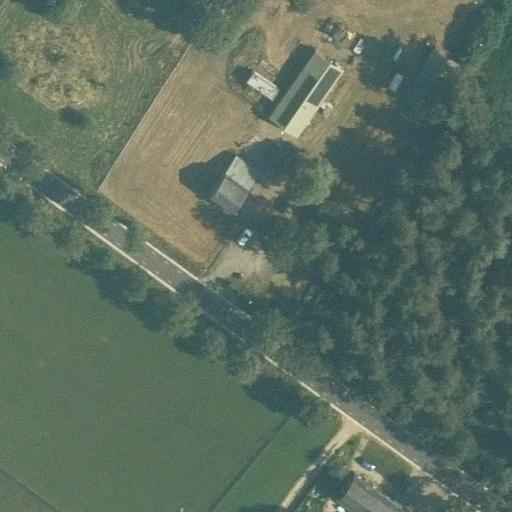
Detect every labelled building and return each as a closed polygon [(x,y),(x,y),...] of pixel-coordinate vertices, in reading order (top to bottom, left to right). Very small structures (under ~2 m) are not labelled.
[(314,46),(267,113),(295,132),(342,66),(314,46)] [(422,61),(400,94),(426,111),(448,78),(422,61)] [(272,96),(278,86),(253,69),(246,79),(272,96)] [(207,192),(230,209),(258,169),(235,153),(207,192)] [(412,511),(353,470),(337,493),(358,510),(356,511),(412,511)]
